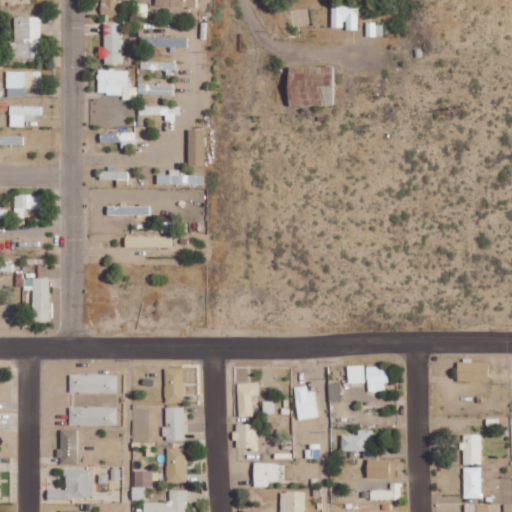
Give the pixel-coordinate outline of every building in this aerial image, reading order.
[(102,0),(102,13),(117,14),(117,0),(102,0)] [(358,29),(358,4),(331,4),(332,27),(345,27),(345,29),(358,29)] [(41,57),(41,16),(15,17),(15,41),(12,41),(12,58),(41,57)] [(122,22),(103,23),(104,47),(101,47),(101,64),(123,63),(122,22)] [(173,47),(187,47),(188,37),(141,36),(141,46),(173,47)] [(141,69),(176,70),(176,62),(141,61),(141,69)] [(289,105),(334,105),(334,100),(327,100),(327,99),(323,99),(323,91),(316,91),(316,93),(308,93),(308,87),(333,87),(333,66),(289,66),(289,105)] [(99,69),(98,93),(122,94),(122,99),(137,99),(137,87),(128,86),(129,70),(99,69)] [(24,96),(25,86),(41,86),(41,71),(8,70),(7,96),(24,96)] [(174,95),(174,85),(138,84),(138,94),(174,95)] [(10,126),(25,126),(25,121),(35,121),(35,115),(42,115),(42,106),(10,105),(10,126)] [(166,121),(178,120),(178,105),(158,106),(158,114),(165,114),(166,121)] [(189,165),(206,164),(205,128),(188,129),(189,165)] [(134,132),(110,133),(110,141),(122,141),(122,148),(135,147),(134,132)] [(128,180),(128,170),(113,170),(113,166),(108,166),(108,171),(100,170),(100,179),(128,180)] [(180,169),(169,169),(169,174),(157,174),(157,184),(203,185),(203,175),(180,174),(180,169)] [(25,217),(24,208),(41,208),(40,195),(15,195),(15,218),(25,217)] [(150,215),(150,206),(107,205),(107,214),(150,215)] [(172,237),(125,236),(125,246),(172,247),(172,237)] [(34,319),(47,319),(47,310),(37,310),(37,304),(49,304),(49,277),(33,278),(34,319)] [(457,380),(489,381),(489,362),(458,362),(457,380)] [(365,365),(348,365),(348,383),(365,382),(365,365)] [(384,390),(383,367),(367,368),(368,391),(384,390)] [(184,368),(165,368),(165,402),(183,402),(184,368)] [(70,374),(70,393),(117,392),(117,373),(70,374)] [(259,382),(238,383),(238,416),(252,416),(252,394),(259,394),(259,382)] [(340,383),(328,383),(329,401),(340,401),(340,383)] [(315,391),(307,391),(307,386),(295,386),(297,419),(317,418),(315,391)] [(69,424),(117,425),(117,407),(70,406),(69,424)] [(184,407),(165,407),(165,440),(185,440),(184,407)] [(258,424),(235,424),(235,448),(258,448),(258,424)] [(61,449),(59,449),(59,464),(78,463),(77,429),(60,430),(61,449)] [(373,430),(358,430),(358,434),(342,435),(342,451),(364,451),(364,458),(378,458),(378,450),(373,450),(373,430)] [(463,464),(482,464),(482,434),(463,434),(463,464)] [(186,448),(167,448),(167,481),(185,481),(186,448)] [(396,478),(396,460),(368,459),(367,477),(396,478)] [(278,463),(254,463),(254,486),(269,486),(269,480),(278,480),(278,463)] [(482,497),(481,467),(464,467),(464,497),(482,497)] [(92,469),(65,469),(66,489),(47,490),(48,499),(93,498),(92,469)] [(153,471),(134,470),(133,498),(145,498),(145,486),(152,486),(153,471)] [(392,489),(373,490),(373,499),(400,499),(400,483),(391,483),(392,489)] [(143,511),(187,511),(188,490),(169,489),(169,502),(144,502),(143,511)] [(281,491),(280,511),(303,511),(305,491),(281,491)] [(489,511),(489,503),(465,504),(465,511),(489,511)]
